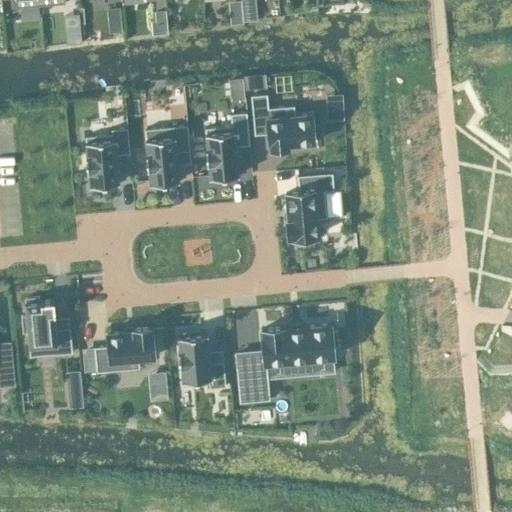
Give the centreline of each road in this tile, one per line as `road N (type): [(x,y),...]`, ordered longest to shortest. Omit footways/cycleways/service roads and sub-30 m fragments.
road 1 (residential): [(267,284),(261,209),(113,221),(115,248)]
road 2 (residential): [(115,248),(120,297),(267,284)]
